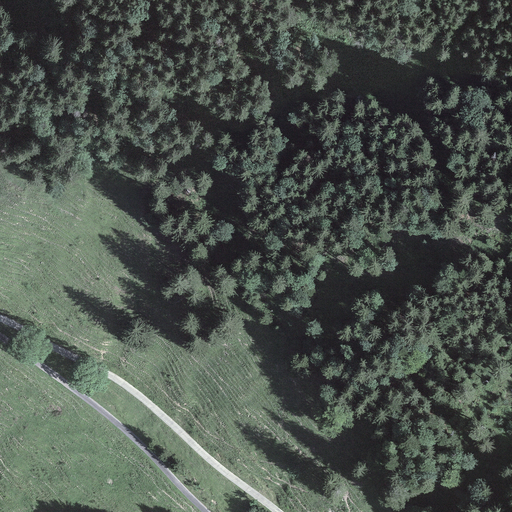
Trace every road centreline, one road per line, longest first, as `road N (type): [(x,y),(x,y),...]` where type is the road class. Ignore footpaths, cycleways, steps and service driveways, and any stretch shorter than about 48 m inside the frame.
road 1 (unclassified): [(0,318),(125,385),(278,511)]
road 2 (track): [(206,511),(125,429),(0,336)]
